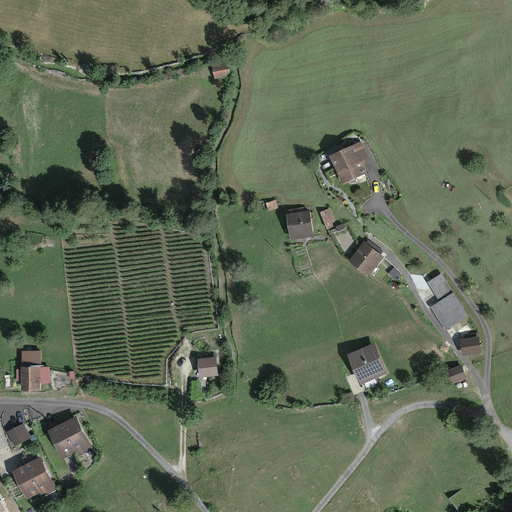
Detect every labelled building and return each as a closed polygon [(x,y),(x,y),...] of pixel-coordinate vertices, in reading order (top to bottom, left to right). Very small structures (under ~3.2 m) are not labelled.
[(229,65),(213,70),(216,82),(233,78),(229,65)] [(361,144),(334,157),(347,186),(375,173),(361,144)] [(333,208),(322,213),(329,232),(340,228),(333,208)] [(314,215),(291,219),(294,240),(318,236),(314,215)] [(366,244),(353,261),(371,274),(384,257),(366,244)] [(441,306),(454,297),(442,278),(429,286),(441,306)] [(441,306),(434,310),(448,334),(469,321),(454,297),(441,306)] [(478,337),(463,340),(466,356),(481,353),(478,337)] [(379,353),(354,362),(361,383),(387,375),(379,353)] [(216,355),(201,358),(205,378),(220,375),(216,355)] [(18,367),(18,386),(49,387),(49,367),(18,367)] [(77,417),(54,429),(66,454),(78,448),(80,451),(91,446),(77,417)] [(27,426),(10,435),(17,448),(34,439),(27,426)] [(40,458),(19,468),(31,493),(52,482),(40,458)]
